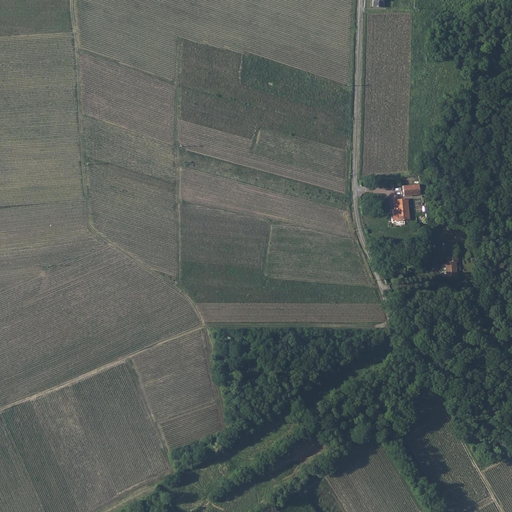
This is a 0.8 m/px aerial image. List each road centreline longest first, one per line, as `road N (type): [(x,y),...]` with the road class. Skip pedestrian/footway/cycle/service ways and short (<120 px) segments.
road 1 (track): [(0,410),(204,326),(181,291),(87,229),(71,0)]
road 2 (residential): [(360,0),(355,205),(386,296)]
road 3 (track): [(177,40),(176,288)]
